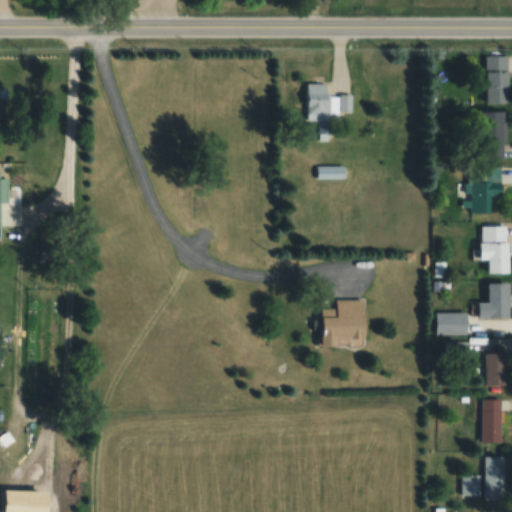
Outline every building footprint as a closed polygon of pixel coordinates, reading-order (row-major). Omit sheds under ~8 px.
[(509,103),(509,55),(485,55),(485,103),(509,103)] [(305,121),(316,121),(316,133),(327,133),(327,113),(350,113),(350,94),(327,94),(327,82),(305,83),(305,121)] [(505,142),(505,110),(479,110),(479,142),(505,142)] [(342,166),(315,166),(315,178),(342,178),(342,166)] [(468,212),(490,212),(490,197),(501,197),(501,168),(467,168),(468,212)] [(480,225),(480,259),(488,259),(488,272),(508,272),(508,225),(480,225)] [(509,282),(488,282),(488,302),(476,302),(476,317),(509,317),(509,282)] [(364,298),(335,299),(335,307),(320,308),(320,318),(309,318),(309,331),(315,331),(315,344),(366,342),(364,298)] [(465,312),(435,312),(435,334),(465,334),(465,312)] [(505,353),(484,353),(484,384),(505,384),(505,353)] [(481,399),(481,442),(501,442),(501,399),(481,399)] [(504,500),(504,456),(483,456),(483,500),(504,500)] [(479,496),(479,474),(460,474),(460,496),(479,496)]
